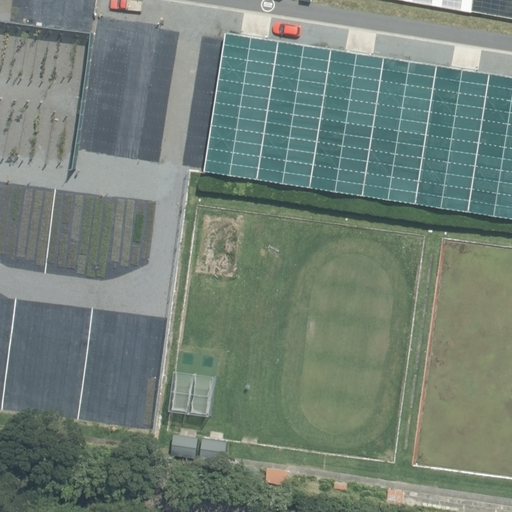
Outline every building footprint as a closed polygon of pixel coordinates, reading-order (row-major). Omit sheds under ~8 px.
[(399,0),(474,13),(474,12),(475,0),(399,0)] [(511,0),(475,0),(474,12),(511,18),(511,0)] [(511,216),(511,75),(228,32),(207,170),(511,216)] [(245,222),(206,217),(200,260),(240,265),(245,222)] [(268,482),(289,485),(291,471),(270,467),(268,482)] [(388,504),(403,506),(405,491),(390,489),(388,504)]
